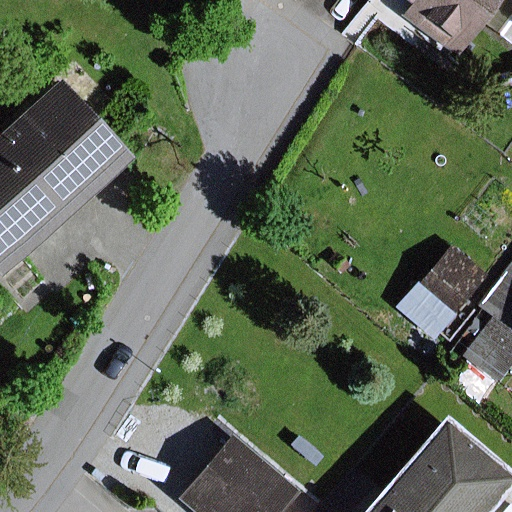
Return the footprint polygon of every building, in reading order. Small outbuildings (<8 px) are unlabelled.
[(399,0),(406,5),(397,17),(450,57),(492,0),(399,0)] [(511,42),(511,4),(506,0),(500,0),(482,25),(509,46),(511,42)] [(0,147),(0,256),(22,280),(151,157),(75,76),(0,147)] [(485,277),(448,245),(397,305),(434,336),(485,277)] [(511,255),(473,307),(485,316),(453,358),(461,364),(445,385),(471,404),(488,382),(492,385),(511,358),(511,255)] [(478,511),(506,479),(434,418),(354,511),(478,511)] [(211,511),(282,511),(307,484),(241,425),(185,489),(211,511)]
